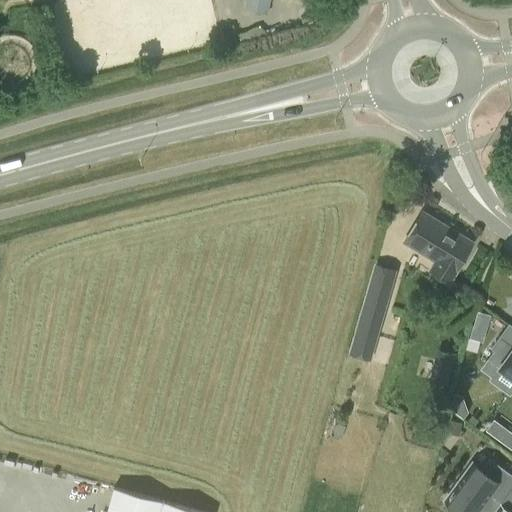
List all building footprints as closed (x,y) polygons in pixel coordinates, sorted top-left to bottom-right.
[(246,0),(244,9),(267,14),(269,0),(246,0)] [(422,212),(404,242),(435,261),(430,270),(449,281),(472,243),(422,212)] [(383,311),(395,270),(373,263),(361,305),(383,311)] [(491,314),(478,310),(475,323),(487,326),(491,314)] [(369,361),(376,335),(354,328),(347,354),(369,361)] [(511,344),(500,336),(492,347),(495,350),(488,359),(511,375),(511,344)] [(431,380),(454,384),(460,352),(438,347),(431,380)] [(460,422),(448,419),(446,428),(457,431),(460,422)] [(511,433),(494,421),(486,431),(505,445),(511,450),(511,433)] [(476,511),(490,493),(501,501),(511,486),(511,474),(489,458),(481,468),(472,462),(456,484),(458,509),(462,511),(476,511)] [(106,511),(204,511),(114,487),(106,511)] [(511,511),(511,488),(493,511),(511,511)]
